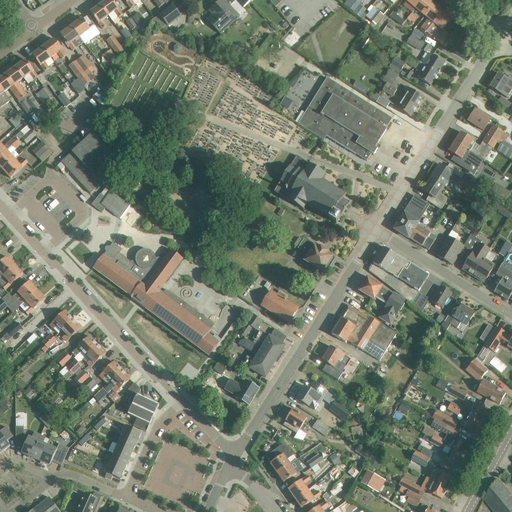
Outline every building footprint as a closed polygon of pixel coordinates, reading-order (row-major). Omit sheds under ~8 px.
[(112,0),(107,0),(101,5),(109,16),(112,21),(118,16),(119,18),(123,15),(112,0)] [(124,0),(131,9),(135,6),(131,0),(124,0)] [(153,0),(159,8),(165,4),(161,0),(153,0)] [(233,3),(229,0),(226,0),(225,1),(223,0),(221,0),(210,10),(213,14),(207,20),(220,34),(239,17),(230,7),(233,3)] [(407,0),(407,1),(416,9),(422,0),(407,0)] [(435,4),(429,0),(422,0),(416,9),(417,9),(415,12),(422,18),(424,15),(425,16),(435,4)] [(348,7),(354,12),(359,6),(352,1),(348,7)] [(159,15),(169,27),(182,17),(173,4),(159,15)] [(420,30),(425,34),(444,12),(435,4),(425,16),(429,19),(421,28),(420,30)] [(101,5),(90,13),(103,29),(107,26),(103,20),(109,16),(101,5)] [(355,15),(360,19),(366,11),(360,7),(355,15)] [(379,11),(371,21),(376,25),(384,16),(379,11)] [(393,12),(390,17),(401,25),(404,21),(393,12)] [(452,19),(444,12),(425,34),(430,38),(440,28),(443,30),(452,19)] [(138,27),(145,21),(139,13),(132,18),(138,27)] [(417,19),(412,14),(408,19),(408,20),(411,22),(412,22),(414,23),(417,19)] [(71,26),(79,38),(84,43),(95,35),(82,18),(71,26)] [(125,23),(131,31),(137,26),(131,18),(125,23)] [(73,42),(79,38),(71,26),(60,34),(73,51),(77,48),(73,42)] [(131,36),(125,28),(120,32),(123,37),(126,40),(131,36)] [(411,35),(421,40),(423,34),(414,30),(411,35)] [(444,31),(439,38),(437,41),(443,46),(451,37),(444,31)] [(398,47),(402,42),(391,34),(387,40),(398,47)] [(420,62),(421,63),(438,74),(445,63),(433,55),(432,55),(427,52),(429,49),(431,50),(432,47),(422,41),(421,42),(411,36),(407,43),(421,51),(421,50),(426,53),(420,62)] [(117,55),(123,51),(113,37),(107,41),(117,55)] [(67,56),(54,39),(44,47),(52,58),(58,54),(62,59),(67,56)] [(44,47),(32,55),(45,72),(49,69),(45,63),(52,58),(44,47)] [(111,50),(104,55),(111,65),(118,60),(111,50)] [(84,56),(76,62),(82,70),(90,82),(95,79),(95,72),(84,56)] [(395,58),(389,68),(399,74),(406,64),(395,58)] [(24,78),(24,79),(28,85),(38,77),(26,60),(16,67),(24,78)] [(431,86),(438,74),(421,63),(416,71),(420,74),(418,78),(431,86)] [(6,75),(33,111),(39,106),(30,93),(28,94),(19,82),(24,79),(24,78),(16,67),(6,75)] [(390,69),(387,75),(396,80),(399,75),(390,69)] [(90,82),(82,70),(75,74),(79,80),(84,86),(90,82)] [(401,74),(410,80),(414,73),(408,70),(406,74),(403,72),(401,74)] [(509,80),(499,74),(494,82),(491,81),(489,85),(490,87),(507,98),(511,90),(511,79),(510,78),(509,80)] [(6,75),(0,78),(0,87),(6,95),(11,91),(19,101),(18,101),(28,114),(33,111),(6,75)] [(387,83),(385,87),(395,93),(398,89),(392,86),(396,80),(387,75),(383,81),(387,83)] [(393,119),(392,119),(385,114),(337,85),(327,78),(309,108),(298,124),(324,140),(326,136),(358,156),(367,161),(371,154),(372,154),(374,155),(378,149),(376,148),(376,147),(375,147),(379,141),(386,130),(387,130),(390,125),(390,124),(392,121),(393,119)] [(86,88),(84,86),(79,80),(72,86),(74,89),(78,94),(86,88)] [(360,90),(364,84),(358,80),(354,86),(360,90)] [(35,81),(30,84),(34,90),(39,87),(35,81)] [(0,108),(11,101),(6,95),(0,87),(0,108)] [(395,93),(385,87),(382,91),(393,97),(395,93)] [(404,99),(417,107),(423,97),(406,87),(404,90),(407,93),(404,99)] [(53,97),(46,88),(37,95),(44,105),(45,104),(47,106),(53,102),(51,99),(53,97)] [(94,97),(101,106),(107,101),(100,92),(94,97)] [(58,97),(64,105),(66,108),(68,106),(72,103),(64,93),(58,97)] [(390,102),(381,96),(376,94),(376,95),(370,98),(386,109),(390,102)] [(411,117),(417,107),(404,99),(400,96),(393,107),(411,117)] [(280,104),(288,109),(293,102),(285,97),(280,104)] [(511,104),(511,105),(502,97),(498,101),(509,110),(511,111),(511,104)] [(491,118),(476,110),(468,122),(477,127),(483,131),(491,118)] [(15,118),(11,117),(11,120),(16,126),(23,119),(15,118)] [(511,145),(506,142),(509,136),(493,126),(483,142),(493,149),(498,143),(501,145),(497,150),(511,159),(511,145)] [(26,144),(28,142),(35,136),(31,130),(22,139),(26,144)] [(0,157),(19,140),(19,141),(25,135),(21,132),(15,137),(3,147),(0,143),(0,157)] [(461,132),(455,143),(474,155),(480,146),(473,141),(473,140),(461,132)] [(106,150),(92,134),(61,162),(90,194),(127,161),(112,145),(106,150)] [(0,157),(0,167),(3,170),(15,160),(10,155),(22,144),(19,141),(19,140),(0,157)] [(484,162),(493,149),(483,142),(480,146),(474,155),(482,160),(483,161),(484,162)] [(52,154),(48,150),(42,143),(34,150),(32,152),(42,162),(52,154)] [(482,160),(474,155),(455,143),(449,152),(454,155),(451,161),(465,169),(470,162),(478,167),(482,160)] [(296,156),(274,192),(284,198),(283,199),(284,200),(285,198),(304,210),(305,209),(304,209),(307,205),(315,210),(315,209),(322,213),(321,214),(322,215),(323,214),(330,218),(329,220),(336,224),(336,226),(338,225),(337,223),(351,201),(350,201),(348,203),(343,199),(346,194),(345,193),(345,194),(338,190),(338,189),(337,189),(330,185),(330,184),(323,180),(325,175),(326,176),(326,175),(296,156)] [(15,160),(3,170),(11,179),(28,163),(25,159),(19,164),(15,160)] [(440,166),(432,178),(446,187),(450,180),(457,185),(465,173),(449,164),(446,169),(440,166)] [(446,187),(432,178),(423,191),(430,195),(426,200),(441,210),(448,199),(441,194),(446,187)] [(472,178),(468,184),(477,190),(480,191),(483,186),(472,178)] [(497,184),(493,190),(502,196),(506,190),(497,184)] [(106,198),(101,194),(92,205),(102,213),(106,208),(120,219),(130,206),(111,192),(106,198)] [(409,211),(407,213),(420,221),(430,205),(416,196),(408,210),(409,211)] [(462,214),(449,206),(445,212),(459,220),(462,214)] [(409,238),(429,250),(437,237),(430,234),(431,233),(419,226),(421,222),(420,222),(420,221),(407,213),(406,215),(405,214),(395,230),(409,238)] [(448,236),(437,255),(453,265),(464,247),(468,249),(475,237),(470,234),(463,246),(448,236)] [(463,270),(473,276),(490,250),(480,244),(482,241),(475,237),(468,249),(473,253),(463,270)] [(322,271),(332,255),(316,245),(315,246),(304,239),(298,249),(309,256),(306,261),(322,271)] [(164,292),(163,294),(159,291),(161,288),(183,259),(171,251),(168,248),(161,258),(156,258),(154,255),(152,252),(148,250),(144,250),(141,251),(138,254),(136,257),(136,261),(130,262),(119,253),(122,250),(113,243),(103,256),(94,268),(106,278),(107,279),(107,278),(110,281),(111,281),(132,297),(131,298),(132,299),(134,296),(147,306),(145,308),(146,309),(146,308),(152,312),(151,313),(152,313),(163,321),(163,322),(164,321),(175,330),(174,330),(175,331),(175,330),(186,338),(186,339),(187,339),(210,356),(219,343),(207,335),(214,325),(169,291),(166,291),(164,292)] [(416,308),(424,296),(426,293),(420,289),(423,285),(428,277),(422,273),(398,258),(398,257),(397,257),(384,248),(373,264),(374,264),(369,271),(377,277),(416,308)] [(491,250),(490,250),(473,276),(484,283),(495,266),(491,264),(496,256),(490,252),(491,250)] [(0,279),(15,266),(7,257),(0,263),(0,279)] [(502,280),(495,292),(508,301),(511,294),(511,267),(503,262),(495,275),(502,280)] [(23,275),(15,266),(0,279),(0,280),(4,285),(2,287),(5,291),(23,275)] [(367,277),(359,291),(359,292),(359,291),(375,300),(376,298),(388,305),(379,319),(391,326),(399,312),(404,303),(402,302),(380,289),(382,286),(368,278),(368,277),(367,277)] [(21,305),(22,305),(38,291),(30,282),(12,298),(20,306),(21,305)] [(296,314),(299,309),(292,305),(292,304),(291,304),(294,299),(273,287),(270,292),(261,306),(262,306),(261,308),(265,310),(266,309),(268,310),(268,311),(269,311),(269,310),(275,314),(275,315),(276,315),(282,319),(282,320),(283,319),(290,323),(293,319),(294,318),(292,318),(294,314),(296,315),(296,314)] [(452,294),(441,287),(431,302),(442,309),(452,294)] [(46,299),(38,291),(22,305),(26,310),(24,311),(28,315),(46,299)] [(430,300),(424,296),(416,308),(416,309),(422,313),(430,300)] [(447,318),(442,325),(441,327),(447,331),(450,325),(456,329),(461,322),(467,326),(474,314),(473,313),(473,311),(469,309),(468,310),(461,306),(454,317),(449,314),(447,318)] [(340,322),(387,351),(397,335),(369,318),(367,321),(348,309),(340,322)] [(62,330),(73,320),(65,311),(50,325),(54,329),(58,333),(62,330)] [(436,321),(442,325),(447,318),(441,314),(436,321)] [(256,330),(257,330),(262,321),(253,315),(239,334),(246,338),(253,328),(256,330)] [(73,320),(62,330),(66,335),(63,338),(66,342),(81,328),(73,320)] [(380,362),(387,351),(340,322),(332,335),(346,343),(347,340),(353,344),(352,344),(380,362)] [(22,328),(18,323),(7,332),(12,337),(22,328)] [(485,331),(491,335),(495,329),(488,325),(485,331)] [(511,338),(506,335),(507,334),(496,328),(495,329),(491,335),(484,346),(477,358),(483,363),(491,351),(495,353),(501,344),(511,349),(511,338)] [(249,368),(257,373),(266,378),(284,348),(283,345),(260,331),(253,343),(247,339),(246,340),(242,340),(239,345),(257,356),(254,361),(249,358),(245,365),(250,368),(249,368)] [(7,332),(3,336),(7,340),(12,337),(7,332)] [(45,346),(54,338),(51,335),(42,343),(45,346)] [(83,359),(97,345),(89,337),(82,344),(77,348),(71,354),(75,358),(76,357),(80,361),(83,359)] [(57,341),(54,338),(45,346),(42,350),(45,353),(57,341)] [(106,354),(97,345),(83,359),(91,368),(106,354)] [(323,371),(329,375),(338,381),(343,374),(342,373),(346,366),(350,360),(344,356),(345,356),(331,347),(322,361),(327,364),(323,371)] [(71,358),(66,353),(58,361),(62,366),(71,358)] [(67,369),(69,372),(78,363),(75,360),(67,369)] [(504,397),(506,394),(493,387),(494,385),(484,380),(483,380),(481,379),(488,371),(475,360),(466,370),(482,384),(477,393),(486,398),(491,400),(500,405),(501,402),(503,403),(506,398),(504,397)] [(104,379),(107,377),(111,381),(122,371),(114,362),(100,375),(104,379)] [(215,387),(221,380),(220,379),(226,370),(225,369),(226,367),(219,362),(206,380),(215,387)] [(65,378),(68,381),(70,379),(78,370),(82,367),(79,363),(78,363),(69,372),(70,372),(65,377),(65,378)] [(75,379),(80,384),(88,376),(83,370),(75,379)] [(130,379),(122,371),(111,381),(107,385),(103,388),(104,389),(107,392),(106,392),(107,394),(112,389),(116,393),(130,379)] [(95,398),(104,389),(103,388),(101,385),(99,387),(96,384),(91,378),(82,387),(87,392),(88,391),(95,398)] [(236,397),(249,405),(259,389),(245,381),(243,383),(241,382),(240,385),(230,379),(229,380),(224,389),(236,397)] [(308,406),(316,411),(320,405),(328,393),(315,382),(310,390),(305,386),(302,391),(300,391),(297,396),(298,398),(297,399),(306,405),(308,406)] [(137,419),(150,425),(159,405),(138,395),(141,390),(135,384),(126,392),(132,397),(129,403),(131,404),(126,414),(137,419)] [(467,394),(452,386),(448,393),(464,401),(467,394)] [(29,400),(35,394),(29,388),(23,394),(29,400)] [(107,392),(104,389),(95,398),(98,401),(106,392),(107,392)] [(120,397),(117,394),(111,400),(115,403),(120,397)] [(337,400),(329,410),(345,423),(353,413),(337,400)] [(452,402),(449,406),(460,412),(462,408),(452,402)] [(471,411),(468,417),(482,424),(488,413),(467,402),(465,407),(471,411)] [(410,408),(402,404),(398,410),(407,415),(410,408)] [(460,412),(449,406),(447,410),(458,416),(460,412)] [(52,412),(47,407),(40,413),(46,418),(52,412)] [(307,419),(293,410),(289,417),(290,417),(288,420),(287,419),(283,425),(297,434),(299,430),(300,430),(307,419)] [(435,420),(454,430),(458,423),(436,412),(432,419),(435,420)] [(40,419),(44,424),(48,420),(43,416),(40,419)] [(477,434),(482,424),(468,417),(465,422),(462,420),(459,425),(468,430),(477,434)] [(103,419),(99,424),(102,427),(107,422),(103,419)] [(150,425),(137,419),(133,427),(146,433),(150,425)] [(53,425),(48,420),(44,424),(49,429),(53,425)] [(318,420),(313,428),(327,438),(332,430),(318,420)] [(454,430),(435,420),(431,427),(451,437),(449,440),(445,438),(444,440),(434,435),(427,431),(425,435),(432,439),(443,445),(445,446),(465,457),(470,446),(452,436),(455,431),(454,430)] [(98,432),(102,427),(99,424),(94,428),(98,432)] [(127,426),(122,436),(137,442),(141,433),(127,426)] [(24,427),(16,427),(16,443),(24,443),(24,427)] [(387,427),(385,434),(393,436),(395,430),(387,427)] [(0,449),(2,453),(10,446),(7,442),(13,437),(6,428),(0,432),(0,449)] [(21,453),(31,458),(39,441),(41,437),(31,432),(29,437),(21,453)] [(441,449),(443,445),(425,435),(423,439),(430,443),(441,449)] [(133,452),(137,442),(122,436),(118,445),(133,452)] [(39,441),(31,458),(40,462),(48,445),(43,443),(45,439),(41,437),(39,441)] [(378,442),(374,450),(380,453),(384,445),(378,442)] [(270,464),(277,473),(290,464),(287,460),(293,455),(285,443),(266,456),(271,463),(270,464)] [(48,445),(40,462),(50,466),(52,462),(61,466),(69,449),(60,444),(58,450),(48,445)] [(129,461),(133,452),(118,445),(114,454),(129,461)] [(420,454),(430,459),(434,453),(424,448),(420,445),(417,450),(421,452),(420,454)] [(459,467),(465,457),(445,446),(442,452),(440,451),(438,456),(459,467)] [(357,448),(355,452),(365,459),(368,455),(357,448)] [(430,460),(415,452),(411,460),(426,468),(430,460)] [(341,462),(335,453),(329,458),(335,466),(341,462)] [(124,471),(129,461),(114,454),(109,464),(124,471)] [(319,455),(307,463),(311,469),(323,461),(319,455)] [(371,456),(367,464),(372,466),(376,458),(371,456)] [(109,464),(105,473),(107,474),(105,478),(111,480),(113,477),(120,480),(124,471),(109,464)] [(294,470),(290,464),(277,473),(284,483),(303,470),(300,465),(294,470)] [(353,468),(349,472),(355,477),(359,473),(353,468)] [(368,470),(361,483),(372,489),(379,476),(368,470)] [(432,472),(428,479),(447,489),(453,478),(436,470),(434,473),(432,472)] [(288,490),(295,499),(308,490),(304,485),(311,480),(308,476),(288,490)] [(442,500),(447,489),(428,479),(426,478),(421,488),(403,478),(399,485),(423,497),(426,491),(442,500)] [(497,479),(484,498),(494,511),(511,511),(511,497),(509,493),(497,479)] [(331,493),(334,497),(343,491),(339,485),(335,487),(331,493)] [(417,508),(423,497),(399,485),(399,486),(401,487),(400,489),(407,492),(403,501),(406,502),(406,503),(417,508)] [(312,496),(308,490),(295,499),(302,509),(321,496),(318,491),(312,496)] [(97,511),(104,497),(95,493),(93,497),(85,494),(77,511),(97,511)] [(40,505),(44,511),(60,511),(49,498),(40,505)] [(311,511),(323,511),(322,510),(329,506),(326,502),(311,511)]
